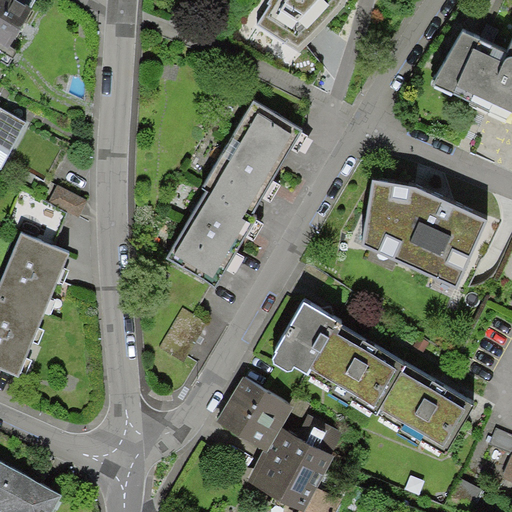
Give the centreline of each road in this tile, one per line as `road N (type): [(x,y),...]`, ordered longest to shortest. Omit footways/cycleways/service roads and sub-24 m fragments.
road 1 (residential): [(124,9),(111,219),(132,474)]
road 2 (residential): [(342,117),(299,209),(132,474)]
road 3 (residential): [(342,117),(124,9)]
road 4 (residential): [(511,190),(342,117)]
road 5 (residential): [(438,0),(342,117)]
road 6 (residential): [(0,416),(132,474)]
